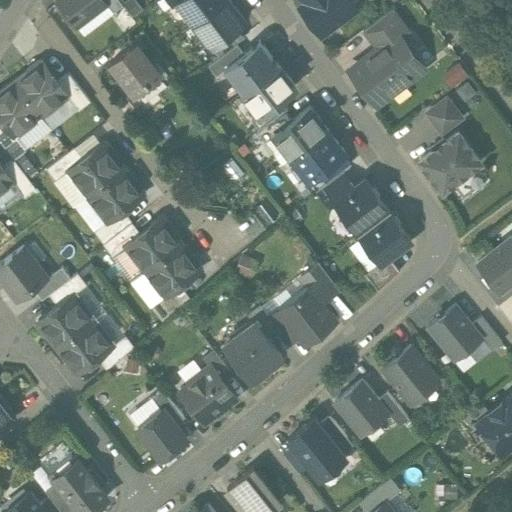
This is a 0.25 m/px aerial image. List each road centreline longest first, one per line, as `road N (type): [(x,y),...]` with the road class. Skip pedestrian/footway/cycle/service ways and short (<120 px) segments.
road 1 (residential): [(444,256),(432,220),(264,0)]
road 2 (residential): [(23,0),(196,223),(220,236)]
road 3 (residential): [(251,429),(444,256)]
road 4 (residential): [(148,511),(27,354),(0,333)]
road 5 (residential): [(150,511),(251,429)]
